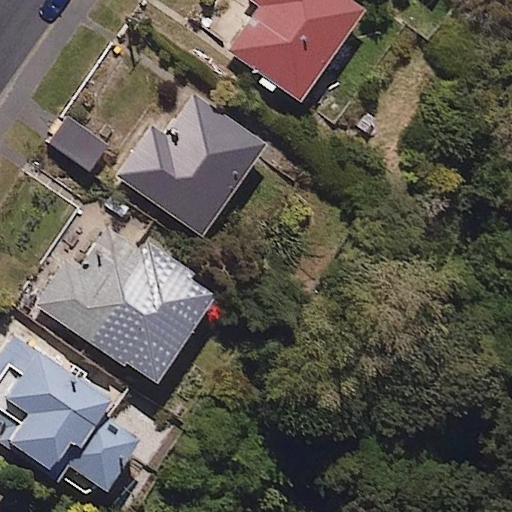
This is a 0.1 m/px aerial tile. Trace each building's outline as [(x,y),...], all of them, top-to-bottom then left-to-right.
[(362,16),(338,0),(242,0),(241,2),(258,14),(227,59),(297,108),(362,16)] [(263,153),(188,97),(161,133),(153,127),(113,180),(197,243),(263,153)] [(67,120),(63,125),(37,106),(26,120),(52,140),(46,147),(85,176),(105,149),(67,120)] [(216,299),(107,224),(76,269),(61,259),(27,308),(150,394),(216,299)] [(105,410),(12,336),(0,351),(0,419),(14,430),(0,447),(0,449),(52,491),(61,479),(96,506),(138,453),(97,420),(105,410)]
